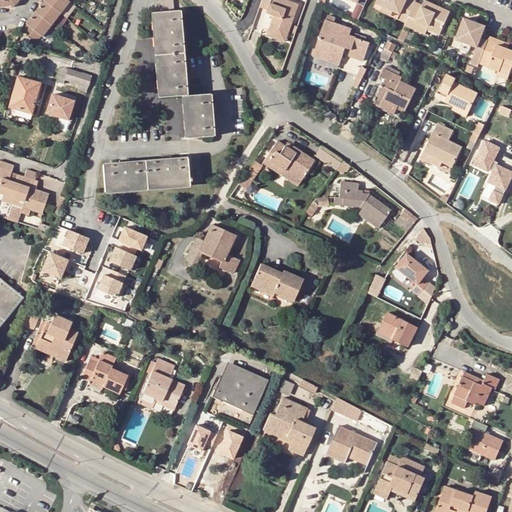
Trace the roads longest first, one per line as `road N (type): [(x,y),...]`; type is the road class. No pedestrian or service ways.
road 1 (residential): [(137,0),(99,147),(217,147),(220,88),(209,70)]
road 2 (residential): [(198,511),(0,407)]
road 3 (residential): [(429,214),(275,104)]
road 4 (residential): [(0,427),(158,511)]
road 5 (residential): [(511,344),(491,337),(460,305),(429,214)]
road 6 (unknown): [(201,232),(220,200),(265,229),(272,262)]
